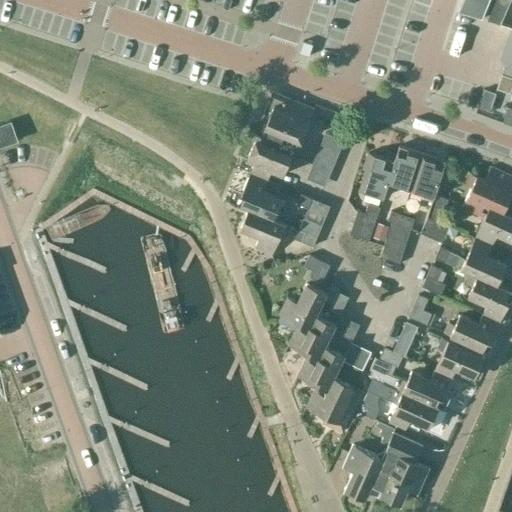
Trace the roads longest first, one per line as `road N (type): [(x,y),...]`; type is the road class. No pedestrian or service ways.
road 1 (residential): [(427,238),(391,322),(372,313),(325,244),(370,100)]
road 2 (unclassified): [(101,511),(0,233)]
road 3 (residential): [(424,511),(511,322)]
road 4 (unclassified): [(274,70),(108,17)]
road 5 (unclassified): [(370,100),(511,142)]
